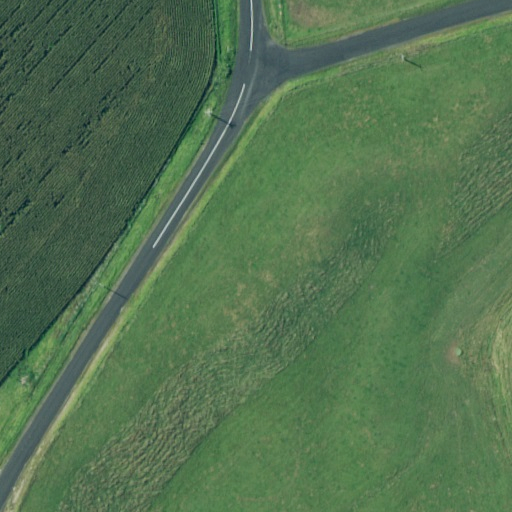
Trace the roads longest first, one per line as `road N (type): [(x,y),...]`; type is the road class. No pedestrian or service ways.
road 1 (unclassified): [(0,466),(258,78)]
road 2 (unclassified): [(258,78),(508,0)]
